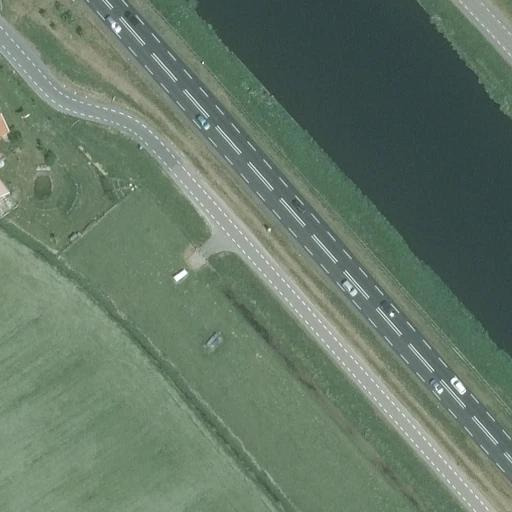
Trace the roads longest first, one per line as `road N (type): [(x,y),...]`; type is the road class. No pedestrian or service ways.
road 1 (unclassified): [(482,511),(152,143),(119,120),(62,101),(0,37)]
road 2 (primary): [(511,463),(103,0)]
road 3 (track): [(110,210),(176,266),(231,232)]
